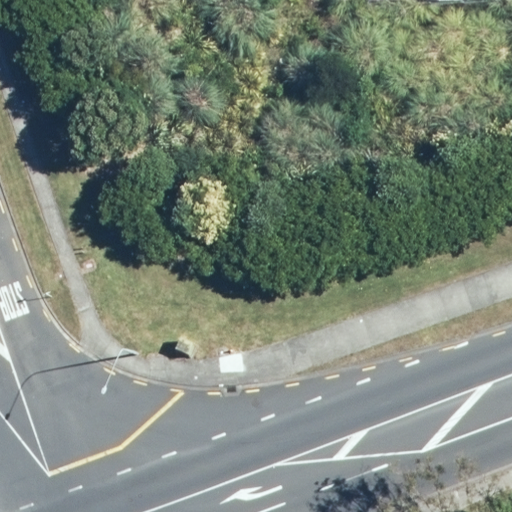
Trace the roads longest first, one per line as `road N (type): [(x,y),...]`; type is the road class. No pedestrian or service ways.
road 1 (secondary): [(195,511),(511,391)]
road 2 (tertiary): [(0,392),(51,511)]
